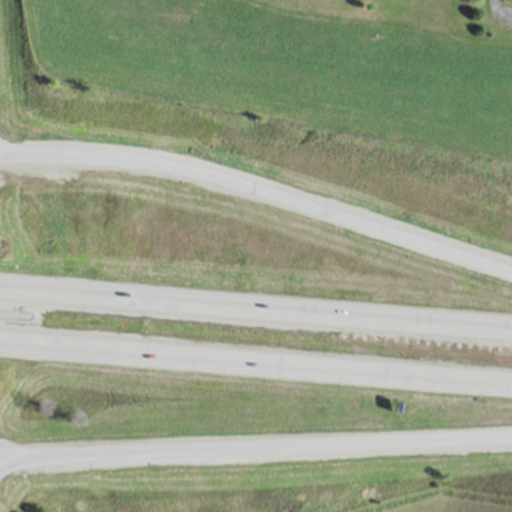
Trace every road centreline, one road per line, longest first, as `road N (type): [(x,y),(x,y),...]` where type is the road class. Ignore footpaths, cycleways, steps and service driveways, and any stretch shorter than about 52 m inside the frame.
road 1 (motorway): [(511,271),(211,177),(91,159),(0,158)]
road 2 (motorway): [(0,339),(511,382)]
road 3 (motorway): [(511,331),(0,290)]
road 4 (motorway): [(0,458),(511,438)]
